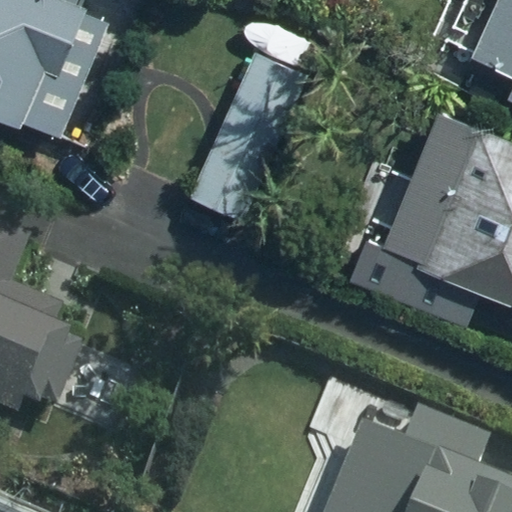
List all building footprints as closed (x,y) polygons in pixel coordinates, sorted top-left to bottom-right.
[(0,0),(0,119),(4,121),(8,114),(51,133),(96,21),(67,10),(70,0),(0,0)] [(511,0),(484,0),(460,54),(502,73),(495,91),(511,98),(511,0)] [(236,214),(297,74),(247,50),(185,193),(236,214)] [(458,325),(473,287),(511,302),(511,143),(428,110),(401,178),(431,189),(403,259),(435,270),(419,310),(458,325)] [(19,240),(0,232),(0,410),(7,413),(12,400),(29,406),(32,400),(50,408),(73,346),(60,341),(64,334),(44,326),(53,306),(1,286),(19,240)] [(511,511),(511,491),(467,473),(481,440),(415,412),(400,448),(357,430),(323,511),(511,511)]
